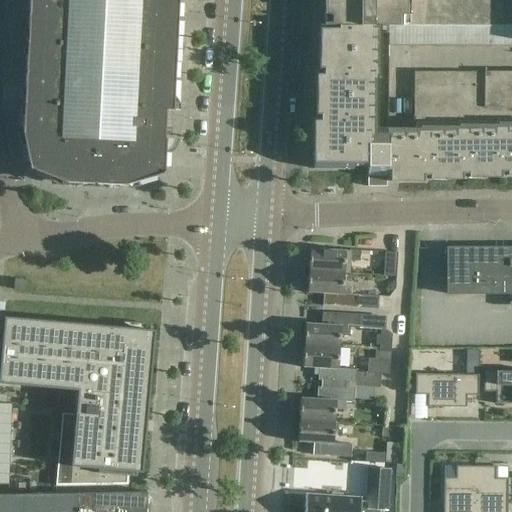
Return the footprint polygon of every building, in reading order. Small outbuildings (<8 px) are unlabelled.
[(168,110),(168,111),(174,111),(179,0),(29,0),(25,103),(168,110)] [(324,0),(324,26),(376,26),(388,27),(424,27),(424,0),(324,0)] [(432,0),(432,27),(450,28),(450,0),(432,0)] [(458,0),(459,28),(477,28),(476,0),(458,0)] [(485,0),(485,28),(503,28),(503,0),(485,0)] [(376,26),(324,26),(320,26),(320,72),(317,72),(316,117),(314,117),(313,170),(353,170),(353,166),(368,166),(368,187),(371,187),(371,184),(387,184),(387,182),(428,182),(428,180),(467,180),(467,178),(505,178),(505,176),(511,176),(511,72),(485,72),(414,72),(414,134),(387,134),(387,145),(370,145),(370,120),(373,120),(373,74),(375,74),(376,26)] [(511,27),(511,28),(503,28),(485,28),(477,28),(459,28),(450,28),(432,27),(424,27),(388,27),(388,46),(511,46),(511,27)] [(69,136),(128,138),(166,140),(168,111),(168,110),(25,103),(23,133),(69,136)] [(69,136),(23,133),(23,134),(31,170),(32,170),(66,183),(67,183),(69,136)] [(128,138),(69,136),(67,183),(125,186),(128,138)] [(128,138),(125,186),(126,186),(166,174),(166,172),(165,172),(166,140),(128,138)] [(311,248),(309,272),(345,274),(350,275),(351,261),(359,262),(360,251),(311,248)] [(399,253),(385,252),(384,276),(397,277),(399,253)] [(511,294),(511,256),(453,257),(454,275),(447,275),(447,295),(511,294)] [(345,286),(345,274),(309,272),(308,293),(324,294),(323,306),(379,310),(380,296),(352,294),(352,286),(345,286)] [(26,281),(15,280),(14,290),(26,291),(26,281)] [(306,323),(305,346),(341,348),(341,336),(349,337),(350,328),(360,328),(361,315),(323,312),(322,324),(306,323)] [(0,384),(77,391),(70,467),(68,486),(127,485),(128,477),(136,477),(141,421),(149,338),(149,330),(124,328),(4,317),(2,335),(1,345),(0,345),(0,384)] [(390,351),(392,335),(386,330),(380,330),(379,350),(390,351)] [(339,368),(341,348),(305,346),(303,368),(319,369),(318,381),(322,381),(322,384),(374,388),(381,388),(382,373),(357,372),(357,370),(339,368)] [(375,351),(374,359),(390,360),(390,352),(375,351)] [(483,392),(495,392),(495,404),(511,404),(511,371),(483,371),(483,392)] [(478,375),(415,374),(415,395),(427,395),(427,407),(466,408),(466,396),(478,396),(478,375)] [(302,398),(300,420),(336,422),(337,402),(373,404),(374,388),(322,384),(322,387),(318,387),(317,399),(302,398)] [(0,404),(0,484),(8,485),(11,405),(0,404)] [(335,443),(336,422),(300,420),(299,442),(315,443),(314,456),(352,458),(352,444),(335,443)] [(387,441),(386,462),(401,463),(402,442),(387,441)] [(443,478),(442,511),(474,511),(475,467),(455,466),(455,478),(443,478)] [(495,467),(475,467),(474,511),(506,511),(507,479),(495,479),(495,467)] [(0,511),(146,511),(148,493),(0,495),(0,511)] [(305,495),(303,511),(378,511),(387,511),(388,494),(366,493),(366,502),(361,501),(361,499),(305,495)]
